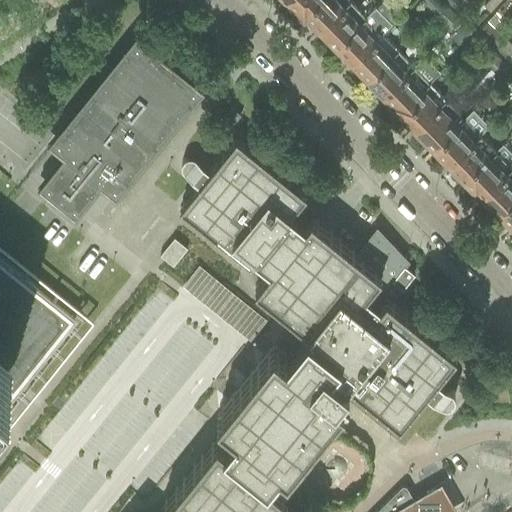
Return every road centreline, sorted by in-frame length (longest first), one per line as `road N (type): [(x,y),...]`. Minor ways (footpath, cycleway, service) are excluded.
road 1 (tertiary): [(511,299),(221,0)]
road 2 (unknown): [(0,428),(113,287),(127,258),(111,231),(64,193)]
